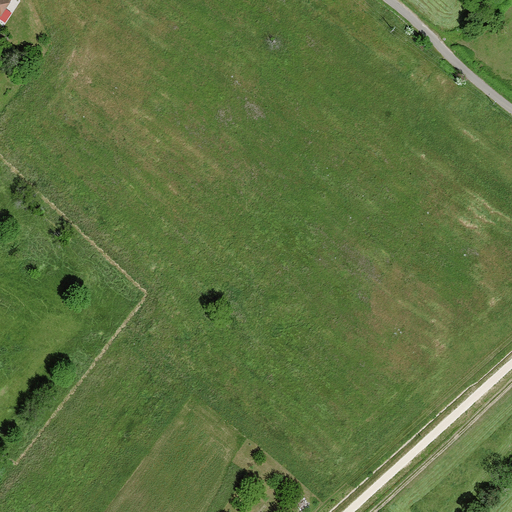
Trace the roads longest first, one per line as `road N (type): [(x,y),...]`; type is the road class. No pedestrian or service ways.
road 1 (track): [(511,388),(370,511)]
road 2 (unclassified): [(511,106),(386,0)]
